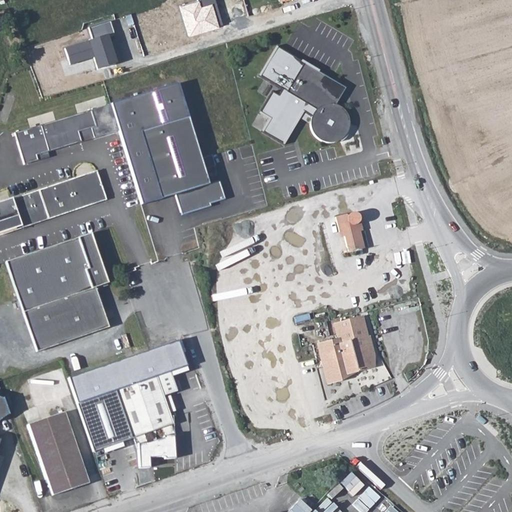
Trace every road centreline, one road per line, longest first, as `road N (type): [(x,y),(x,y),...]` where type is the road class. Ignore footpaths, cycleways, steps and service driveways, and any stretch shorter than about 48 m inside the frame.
road 1 (unknown): [(6,315),(6,341),(30,358),(114,334),(129,305),(163,283),(146,273),(121,203)]
road 2 (secondary): [(372,0),(441,227)]
road 3 (unclassified): [(244,467),(194,326),(163,283)]
road 4 (unknown): [(219,163),(223,211),(181,223),(170,237),(194,326)]
road 5 (unknown): [(121,203),(97,155),(0,179)]
road 6 (unknown): [(369,154),(345,60),(304,32)]
road 7 (unclassified): [(244,467),(117,511)]
road 8 (unclassified): [(358,427),(244,467)]
